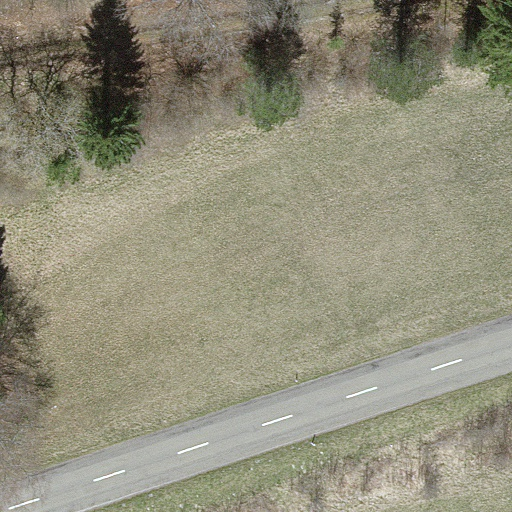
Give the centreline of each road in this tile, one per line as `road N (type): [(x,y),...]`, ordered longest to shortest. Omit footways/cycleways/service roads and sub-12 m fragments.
road 1 (tertiary): [(0,510),(511,342)]
road 2 (track): [(385,0),(129,44),(0,57)]
